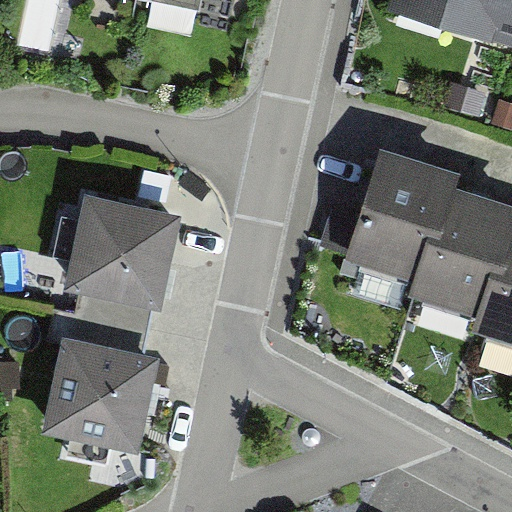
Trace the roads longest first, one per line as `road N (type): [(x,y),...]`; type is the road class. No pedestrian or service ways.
road 1 (residential): [(275,159),(34,113),(0,114)]
road 2 (residential): [(275,159),(234,359)]
road 3 (residential): [(211,511),(392,443)]
road 4 (residential): [(392,443),(234,359)]
road 5 (residential): [(310,0),(275,159)]
road 6 (residential): [(201,511),(234,359)]
road 7 (residential): [(511,506),(392,443)]
